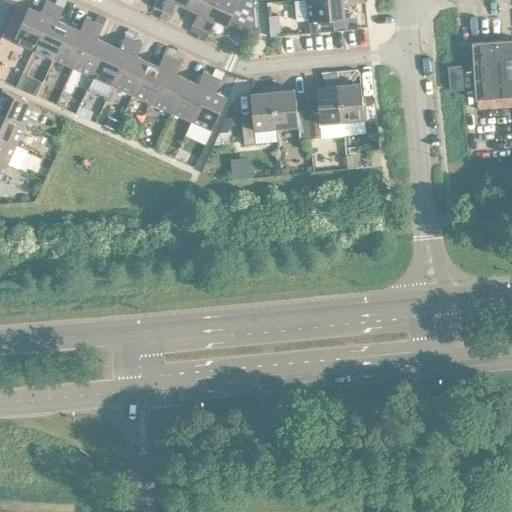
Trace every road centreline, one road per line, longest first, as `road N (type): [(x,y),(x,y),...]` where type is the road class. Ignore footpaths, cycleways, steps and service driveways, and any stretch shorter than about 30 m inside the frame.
road 1 (residential): [(407,52),(244,69),(90,0)]
road 2 (secondary): [(135,392),(436,363)]
road 3 (secondary): [(431,302),(134,332)]
road 4 (residential): [(425,226),(407,52)]
road 5 (secondary): [(0,404),(135,392)]
road 6 (secondary): [(134,332),(0,342)]
road 7 (unclassified): [(142,511),(135,392)]
